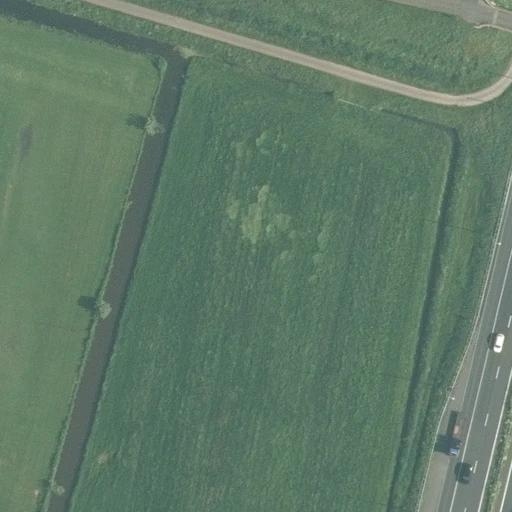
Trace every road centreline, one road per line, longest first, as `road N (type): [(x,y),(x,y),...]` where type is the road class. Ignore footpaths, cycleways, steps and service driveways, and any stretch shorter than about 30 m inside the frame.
road 1 (track): [(207,511),(354,71)]
road 2 (unclassified): [(107,0),(455,99),(486,94),(511,69)]
road 3 (motorway): [(511,246),(450,511)]
